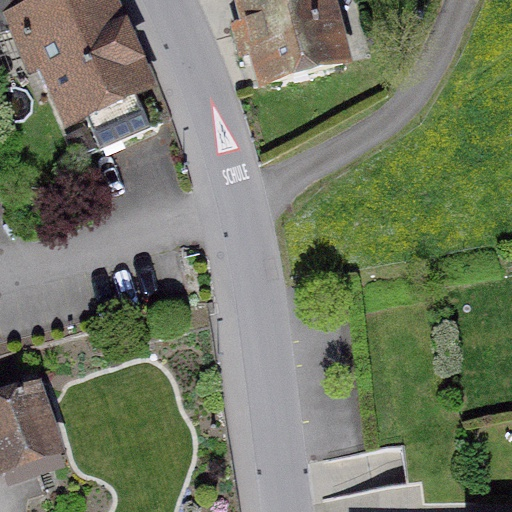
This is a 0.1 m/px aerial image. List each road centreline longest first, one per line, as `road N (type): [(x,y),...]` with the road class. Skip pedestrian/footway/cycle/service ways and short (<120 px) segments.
road 1 (residential): [(285,511),(237,205),(168,0)]
road 2 (unknown): [(237,205),(58,263),(0,270)]
